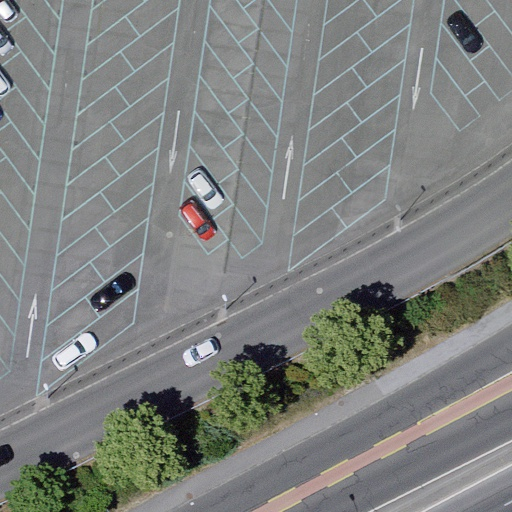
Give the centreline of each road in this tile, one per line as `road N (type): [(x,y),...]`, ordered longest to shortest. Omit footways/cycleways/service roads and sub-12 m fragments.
road 1 (unclassified): [(0,467),(511,206)]
road 2 (motorway): [(511,355),(263,511)]
road 3 (primary): [(511,402),(284,511)]
